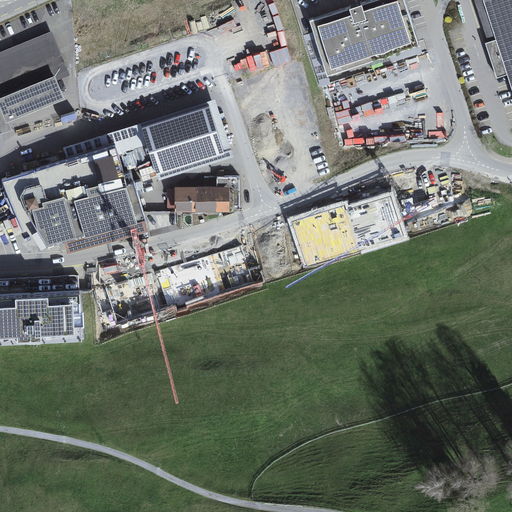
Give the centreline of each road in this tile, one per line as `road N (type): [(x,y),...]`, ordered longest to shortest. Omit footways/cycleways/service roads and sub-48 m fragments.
road 1 (residential): [(0,262),(165,242),(391,163),(464,160),(511,173)]
road 2 (track): [(312,511),(247,504),(121,454),(0,430)]
